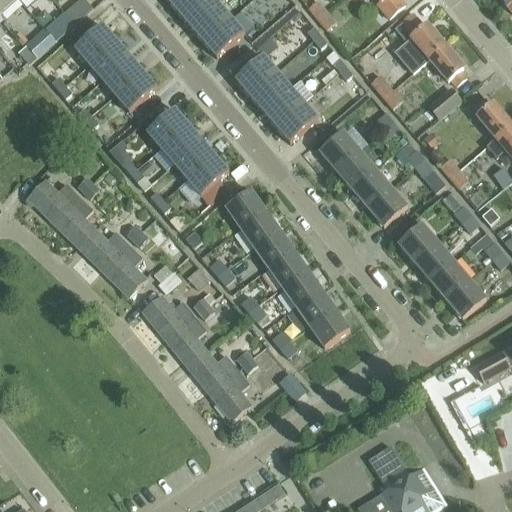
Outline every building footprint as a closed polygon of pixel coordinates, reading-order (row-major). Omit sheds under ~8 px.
[(0,0),(0,18),(18,3),(15,0),(0,0)] [(162,0),(176,16),(194,0),(162,0)] [(211,0),(194,0),(176,16),(189,31),(218,7),(211,0)] [(374,0),(381,7),(377,10),(389,24),(406,10),(396,0),(374,0)] [(511,0),(499,0),(499,1),(511,16),(511,0)] [(64,16),(75,28),(92,13),(82,1),(64,16)] [(316,24),(326,15),(317,5),(307,14),(316,24)] [(218,7),(189,31),(203,47),(231,23),(218,7)] [(326,15),(316,24),(325,35),(335,26),(326,15)] [(75,28),(64,16),(55,24),(66,36),(75,28)] [(413,45),(396,59),(412,79),(429,65),(445,52),(426,30),(424,32),(413,19),(403,28),(408,34),(413,40),(415,43),(413,45)] [(231,23),(203,47),(217,63),(245,39),(231,23)] [(103,30),(75,54),(89,70),(117,46),(103,30)] [(314,32),(307,38),(313,46),(321,40),(314,32)] [(321,40),(313,46),(320,54),(327,48),(321,40)] [(270,41),(258,52),(266,61),(278,50),(270,41)] [(26,49),(37,61),(44,55),(34,43),(26,49)] [(117,46),(89,70),(102,86),(130,62),(117,46)] [(37,61),(26,49),(17,57),(28,69),(37,61)] [(445,52),(429,65),(447,85),(449,83),(456,91),(466,83),(460,75),(462,72),(445,52)] [(263,61),(236,85),(249,101),(277,77),(263,61)] [(130,62),(102,86),(115,101),(143,77),(130,62)] [(337,69),(331,75),(339,84),(345,79),(337,69)] [(143,77),(115,101),(129,117),(157,94),(143,77)] [(277,77),(249,101),(263,117),(291,93),(277,77)] [(345,79),(339,84),(348,93),(354,88),(345,79)] [(383,104),(393,95),(380,80),(370,88),(383,104)] [(58,82),(52,88),(59,96),(65,90),(58,82)] [(65,90),(59,96),(65,104),(72,98),(65,90)] [(291,93),(263,117),(276,132),(304,108),(291,93)] [(428,112),(439,124),(460,106),(450,93),(428,112)] [(393,95),(383,104),(391,114),(401,105),(393,95)] [(477,121),(495,143),(511,130),(493,108),(490,111),(484,104),(474,112),(480,119),(477,121)] [(304,108),(276,132),(290,148),(318,125),(304,108)] [(85,113),(78,119),(85,127),(92,121),(85,113)] [(150,135),(147,138),(161,154),(189,130),(175,114),(161,125),(150,135)] [(155,117),(143,127),(150,135),(161,125),(155,117)] [(384,137),(395,128),(385,117),(375,126),(384,137)] [(92,121),(85,127),(92,135),(99,130),(92,121)] [(395,128),(384,137),(391,145),(401,136),(395,128)] [(189,130),(161,154),(174,169),(202,146),(189,130)] [(496,163),(505,155),(511,162),(511,131),(511,130),(495,143),(486,151),(496,163)] [(429,138),(423,143),(431,152),(437,147),(429,138)] [(338,177),(359,158),(344,140),(322,158),(338,177)] [(123,145),(110,156),(116,163),(126,155),(126,149),(123,145)] [(202,146),(174,169),(188,185),(215,161),(202,146)] [(406,163),(415,173),(425,165),(415,154),(406,163)] [(353,195),(375,176),(359,158),(338,177),(353,195)] [(215,161),(188,185),(202,201),(229,177),(215,161)] [(448,183),(459,174),(450,163),(440,172),(448,183)] [(445,190),(432,173),(425,165),(415,173),(422,182),(435,198),(445,190)] [(130,166),(124,172),(131,180),(137,174),(130,166)] [(492,179),(500,191),(502,194),(507,191),(511,187),(511,185),(503,172),(492,179)] [(137,174),(131,180),(137,188),(144,182),(137,174)] [(459,174),(448,183),(458,194),(468,185),(459,174)] [(375,176),(353,195),(369,213),(390,194),(375,176)] [(83,198),(93,188),(86,182),(76,192),(83,198)] [(54,227),(79,202),(65,189),(58,196),(46,184),(29,202),(54,227)] [(93,188),(83,198),(89,204),(99,194),(93,188)] [(384,231),(400,218),(405,225),(414,217),(408,209),(405,212),(390,194),(369,213),(384,231)] [(480,194),(470,202),(477,211),(486,203),(480,194)] [(243,232),(266,216),(252,196),(229,212),(243,232)] [(157,197),(150,203),(157,211),(164,205),(157,197)] [(453,219),(456,223),(462,230),(472,221),(462,211),(450,197),(442,203),(454,218),(453,219)] [(79,252),(97,234),(85,222),(92,215),(79,202),(54,227),(79,252)] [(164,205),(157,211),(164,219),(171,213),(164,205)] [(491,212),(481,220),(489,231),(499,222),(491,212)] [(257,252),(280,236),(266,216),(243,232),(257,252)] [(462,230),(469,238),(479,230),(472,221),(462,230)] [(132,246),(142,236),(135,230),(126,240),(132,246)] [(416,268),(438,250),(422,231),(400,249),(416,268)] [(97,234),(79,252),(104,276),(129,251),(115,237),(107,244),(97,234)] [(142,236),(132,246),(138,253),(148,242),(142,236)] [(193,255),(203,246),(194,236),(184,244),(193,255)] [(271,272),(293,256),(280,236),(257,252),(271,272)] [(511,257),(511,256),(511,239),(503,247),(511,257)] [(169,241),(161,248),(171,260),(179,253),(169,241)] [(492,266),(503,257),(494,247),(483,256),(492,266)] [(431,286),(453,268),(438,250),(416,268),(431,286)] [(129,251),(104,276),(129,301),(147,284),(134,271),(142,263),(129,251)] [(293,256),(271,272),(284,291),(307,276),(293,256)] [(503,257),(492,266),(500,275),(510,266),(503,257)] [(217,282),(227,273),(218,263),(208,272),(217,282)] [(453,268),(431,286),(447,305),(468,286),(453,268)] [(166,269),(154,279),(161,287),(172,277),(166,269)] [(191,281),(202,291),(211,282),(201,272),(191,281)] [(227,273),(217,282),(225,291),(235,282),(227,273)] [(298,311),(321,295),(307,276),(284,291),(298,311)] [(463,323),(467,327),(491,312),(484,305),(468,286),(447,305),(463,323)] [(321,295),(298,311),(312,331),(335,315),(321,295)] [(209,298),(203,302),(209,309),(215,304),(209,298)] [(143,316),(165,343),(193,321),(182,307),(173,314),(162,300),(143,316)] [(248,318),(258,310),(250,300),(240,309),(248,318)] [(198,318),(209,309),(203,302),(192,311),(198,318)] [(209,309),(198,318),(203,325),(214,316),(209,309)] [(258,310),(248,318),(256,328),(257,327),(266,319),(258,310)] [(335,315),(312,331),(326,351),(349,335),(335,315)] [(257,327),(256,328),(261,333),(262,332),(271,325),(266,319),(257,327)] [(187,370),(207,354),(198,342),(205,336),(193,321),(165,343),(187,370)] [(272,344),(280,354),(289,347),(281,337),(272,344)] [(289,347),(280,354),(302,379),(311,371),(289,347)] [(207,354),(187,370),(210,397),(237,375),(225,360),(216,367),(207,354)] [(241,371),(252,362),(247,356),(236,364),(241,371)] [(475,372),(483,386),(510,372),(503,358),(475,372)] [(252,362),(241,371),(247,378),(258,369),(252,362)] [(237,375),(210,397),(232,425),(251,409),(241,397),(249,389),(237,375)] [(295,406),(306,396),(290,378),(279,387),(295,406)] [(366,508),(359,511),(439,511),(447,507),(424,471),(409,481),(395,459),(389,450),(368,464),(374,473),(387,494),(366,508)] [(278,488),(241,511),(263,511),(285,498),(278,488)] [(121,511),(113,499),(99,508),(93,511),(121,511)]
